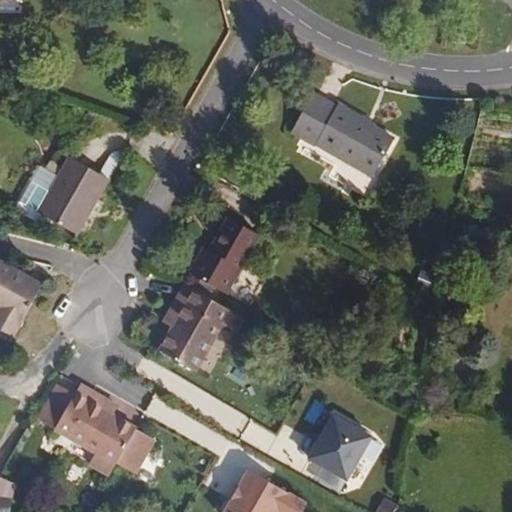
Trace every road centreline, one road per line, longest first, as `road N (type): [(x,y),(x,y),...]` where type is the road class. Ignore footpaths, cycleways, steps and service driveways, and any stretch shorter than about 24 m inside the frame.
road 1 (residential): [(270,5),(102,309),(66,333)]
road 2 (residential): [(511,68),(414,68),(308,33),(270,5)]
